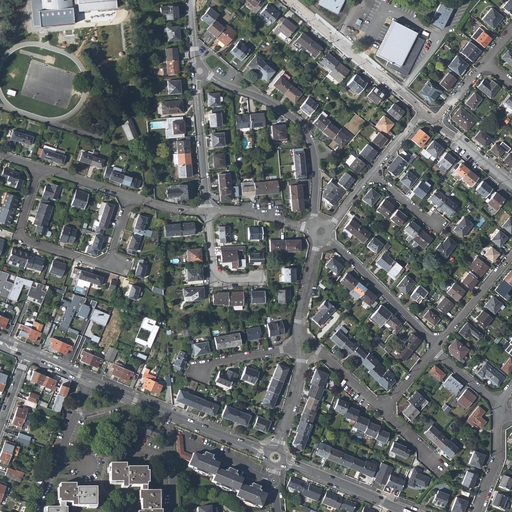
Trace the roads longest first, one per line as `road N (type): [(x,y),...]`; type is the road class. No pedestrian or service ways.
road 1 (residential): [(316,224),(314,162),(303,128),(272,103),(199,71)]
road 2 (residential): [(422,111),(291,0)]
road 3 (residential): [(109,259),(101,264),(24,239),(20,225),(39,167)]
road 4 (residential): [(434,347),(326,237)]
road 5 (unknown): [(22,0),(26,25),(37,32),(124,13),(130,0)]
road 6 (residential): [(199,71),(206,211)]
road 7 (residential): [(407,511),(282,460)]
road 8 (residential): [(511,254),(434,347)]
